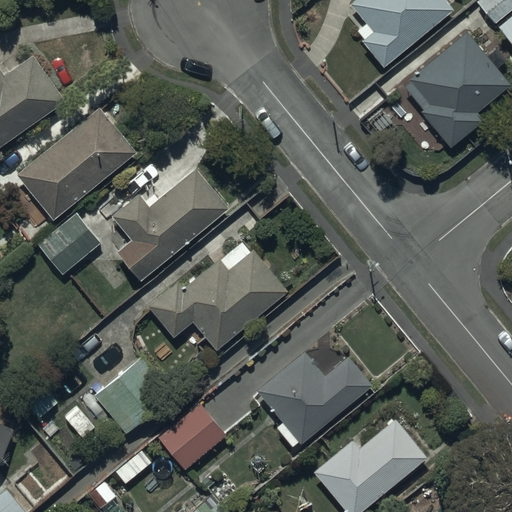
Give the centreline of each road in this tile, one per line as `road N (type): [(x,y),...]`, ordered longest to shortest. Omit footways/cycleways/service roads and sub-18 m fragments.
road 1 (residential): [(199,0),(412,255)]
road 2 (residential): [(412,255),(511,378)]
road 3 (residential): [(412,255),(511,177)]
